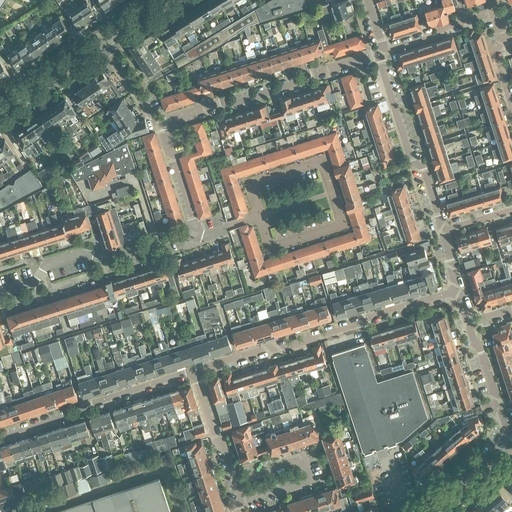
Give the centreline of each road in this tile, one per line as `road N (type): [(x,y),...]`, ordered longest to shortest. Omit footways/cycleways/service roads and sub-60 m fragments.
road 1 (residential): [(194,369),(457,290)]
road 2 (residential): [(157,122),(378,53)]
road 3 (residential): [(0,293),(81,253),(101,258),(197,232)]
road 4 (residential): [(0,433),(194,369)]
road 5 (residential): [(442,230),(378,53)]
road 6 (residential): [(323,161),(343,224),(269,246),(258,216)]
road 7 (residential): [(242,499),(307,481),(301,458),(235,475)]
road 8 (residential): [(378,53),(495,11),(502,37)]
road 9 (residential): [(510,440),(469,321)]
road 10 (tertiary): [(0,110),(101,41)]
